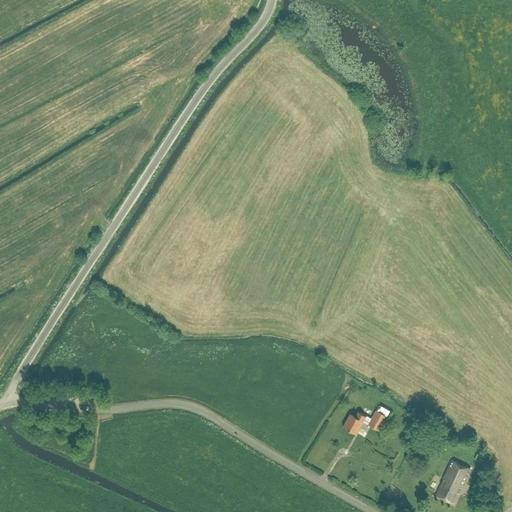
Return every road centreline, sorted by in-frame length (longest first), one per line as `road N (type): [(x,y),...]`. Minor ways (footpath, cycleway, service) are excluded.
road 1 (unclassified): [(6,400),(203,88),(272,0)]
road 2 (unclassified): [(370,511),(191,407),(85,409),(6,400)]
